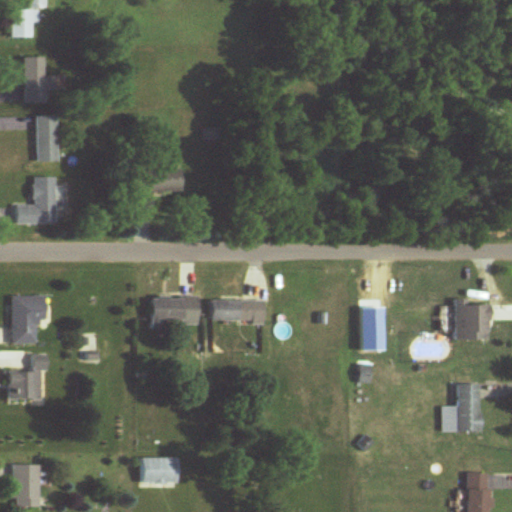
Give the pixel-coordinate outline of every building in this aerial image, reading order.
[(7,12),(7,40),(29,39),(29,26),(35,26),(35,10),(43,10),(42,0),(23,0),(24,12),(7,12)] [(42,59),(20,59),(21,105),(50,105),(50,78),(42,78),(42,59)] [(32,118),(32,165),(53,165),(53,118),(32,118)] [(200,130),(200,143),(217,143),(217,130),(200,130)] [(177,193),(177,171),(130,171),(130,193),(177,193)] [(11,226),(52,225),(51,181),(29,181),(29,206),(11,207),(11,226)] [(42,321),(42,297),(7,297),(7,345),(32,345),(32,321),(42,321)] [(195,297),(148,298),(149,328),(196,327),(195,297)] [(452,341),(487,341),(487,306),(465,306),(465,300),(452,300),(452,341)] [(261,323),(261,302),(209,302),(209,323),(261,323)] [(5,400),(42,401),(42,356),(29,356),(29,372),(5,372),(5,400)] [(478,433),(478,386),(455,386),(455,408),(440,408),(440,433),(478,433)] [(174,458),(139,458),(139,486),(174,486),(174,458)] [(9,466),(9,507),(36,507),(36,466),(9,466)] [(463,475),(463,511),(486,511),(487,474),(463,475)]
